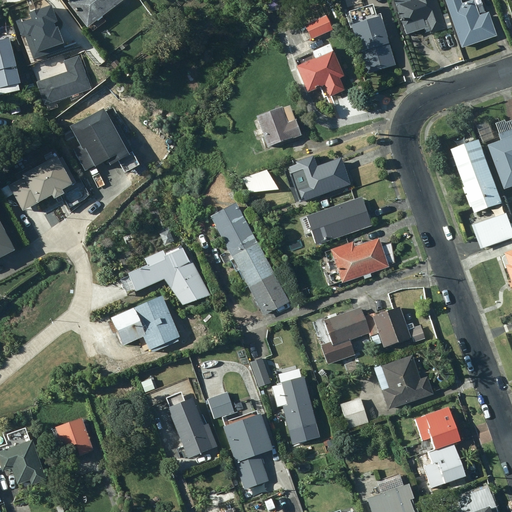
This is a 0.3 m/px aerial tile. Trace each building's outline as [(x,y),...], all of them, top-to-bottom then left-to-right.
[(68,5),(88,29),(125,1),(124,0),(67,0),(70,4),(68,5)] [(447,30),(437,0),(394,0),(404,29),(408,28),(411,36),(427,30),(425,24),(427,23),(431,35),(447,30)] [(461,0),(445,0),(463,49),(498,37),(489,14),(480,16),(475,2),(463,6),(461,0)] [(354,27),(352,28),(367,76),(396,67),(380,16),(377,17),(374,6),(350,13),(354,27)] [(333,31),(327,17),(305,26),(311,41),(333,31)] [(21,86),(10,40),(0,41),(0,97),(20,93),(18,87),(21,86)] [(345,78),(331,46),(296,62),(299,68),(297,69),(308,95),(326,87),(331,98),(345,92),(340,80),(345,78)] [(89,85),(78,50),(62,56),(63,60),(42,67),(44,73),(35,77),(45,108),(66,101),(63,94),(89,85)] [(258,119),(268,149),(302,137),(297,121),(296,122),(291,108),(283,111),(283,110),(258,119)] [(101,113),(65,129),(77,155),(80,153),(89,173),(99,168),(102,174),(125,164),(101,113)] [(506,143),(492,147),(507,191),(511,189),(511,124),(511,122),(500,126),(506,143)] [(486,124),(479,127),(485,143),(496,138),(492,127),(488,128),(486,124)] [(505,205),(485,144),(458,153),(469,189),(467,189),(473,209),(476,208),(477,214),(505,205)] [(18,181),(4,188),(18,214),(46,200),(47,203),(58,198),(56,195),(75,186),(60,156),(16,178),(18,181)] [(290,176),(301,205),(351,186),(342,160),(321,168),(318,158),(314,159),(314,158),(297,165),(298,167),(290,170),(292,176),(290,176)] [(264,172),(238,182),(247,195),(274,193),(264,172)] [(367,211),(362,199),(303,220),(307,231),(311,230),(318,247),(372,227),(367,211)] [(250,229),(236,204),(211,218),(224,243),(250,229)] [(476,228),(483,251),(511,240),(511,221),(510,215),(476,228)] [(263,253),(250,229),(224,243),(238,268),(263,253)] [(0,235),(0,259),(9,255),(0,235)] [(371,275),(389,269),(389,266),(395,264),(392,245),(382,248),(379,240),(355,249),(354,244),(331,252),(342,283),(343,285),(364,278),(365,281),(373,279),(371,275)] [(142,270),(122,278),(131,295),(160,282),(179,307),(208,297),(187,262),(184,264),(177,252),(161,259),(159,254),(139,264),(142,270)] [(277,278),(263,253),(238,268),(251,292),(277,278)] [(290,303),(277,278),(251,292),(264,317),(290,303)] [(180,340),(162,299),(111,321),(123,348),(144,339),(151,355),(179,343),(178,341),(180,340)] [(350,342),(369,335),(371,335),(365,318),(362,308),(324,322),(332,343),(321,346),(328,367),(356,357),(350,342)] [(386,310),(365,318),(371,335),(369,335),(370,338),(379,335),(385,350),(412,340),(400,308),(387,313),(386,310)] [(389,412),(434,396),(428,378),(421,380),(413,357),(374,371),(389,412)] [(267,359),(249,364),(257,389),(275,384),(267,359)] [(93,378),(90,369),(80,372),(83,382),(93,378)] [(317,425),(305,380),(272,387),(278,411),(283,409),(289,432),(317,425)] [(171,410),(168,411),(188,460),(218,449),(203,411),(198,413),(194,401),(186,404),(182,394),(167,400),(171,410)] [(208,401),(214,420),(234,412),(227,394),(208,401)] [(368,424),(361,400),(341,406),(348,430),(368,424)] [(461,443),(449,409),(416,421),(423,443),(432,440),(436,452),(461,443)] [(227,429),(224,430),(245,491),(270,482),(261,457),(274,453),(261,416),(258,417),(257,414),(225,424),(227,429)] [(93,453),(83,421),(56,430),(63,452),(77,448),(80,458),(93,453)] [(47,483),(33,442),(30,444),(25,430),(5,437),(8,446),(0,448),(0,454),(0,455),(0,454),(0,467),(2,475),(12,472),(17,488),(30,483),(32,488),(47,483)] [(466,480),(455,446),(429,455),(433,465),(425,468),(432,489),(445,485),(446,487),(466,480)] [(381,497),(368,502),(371,511),(418,511),(416,511),(413,502),(415,501),(410,486),(396,491),(393,483),(378,488),(381,497)] [(497,511),(489,490),(459,501),(461,508),(456,510),(456,511),(497,511)]
